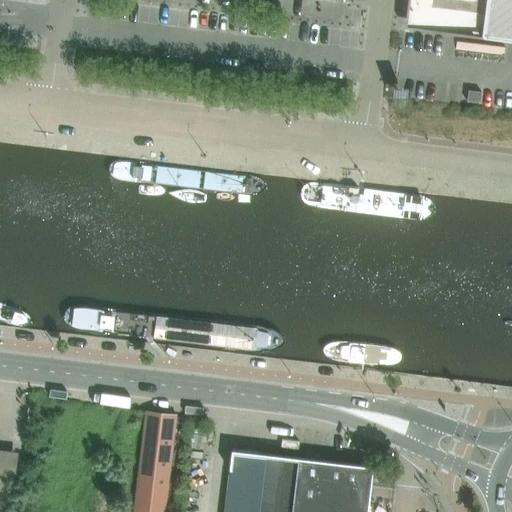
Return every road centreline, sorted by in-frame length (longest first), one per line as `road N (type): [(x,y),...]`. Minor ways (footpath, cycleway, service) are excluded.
road 1 (unclassified): [(363,146),(50,105)]
road 2 (tertiary): [(511,443),(387,407),(250,395)]
road 3 (tertiary): [(250,395),(337,416),(496,483)]
road 4 (tertiary): [(250,395),(0,365)]
road 5 (unclassified): [(511,167),(363,146)]
road 6 (unclassified): [(363,146),(382,0)]
road 7 (unknown): [(222,392),(207,511)]
